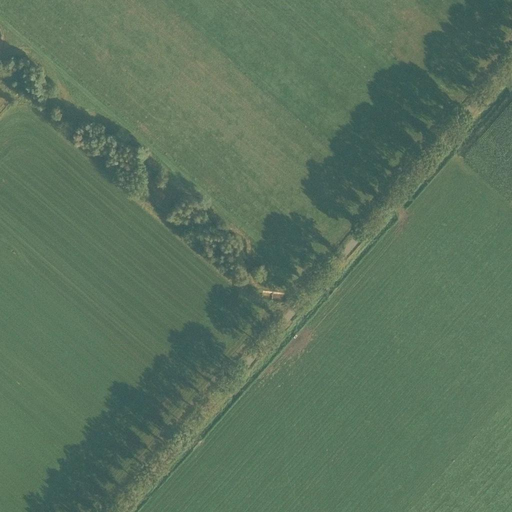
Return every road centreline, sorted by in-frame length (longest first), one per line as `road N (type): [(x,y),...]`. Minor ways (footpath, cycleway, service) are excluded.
road 1 (track): [(123,511),(320,288)]
road 2 (track): [(320,288),(511,69)]
